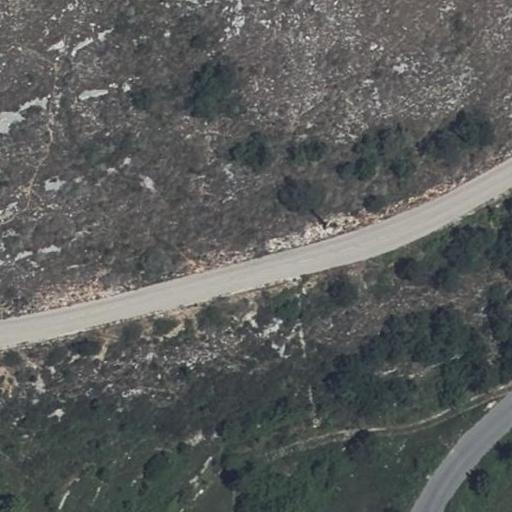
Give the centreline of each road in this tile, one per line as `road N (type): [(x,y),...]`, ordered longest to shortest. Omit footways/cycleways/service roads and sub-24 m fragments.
road 1 (secondary): [(0,332),(56,325),(312,257),(428,215),(511,172)]
road 2 (secondary): [(511,408),(465,453),(429,511)]
